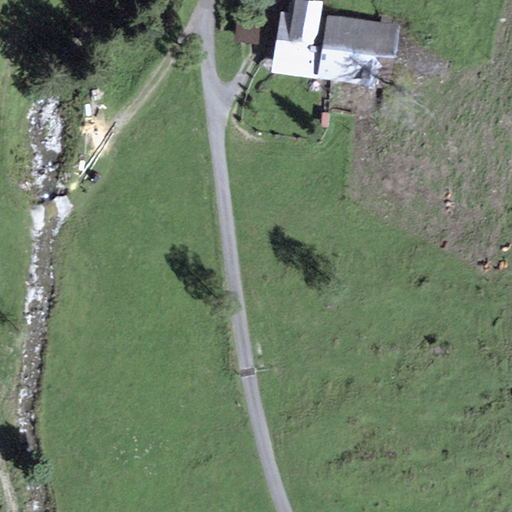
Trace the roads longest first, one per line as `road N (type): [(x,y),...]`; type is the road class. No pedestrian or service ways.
road 1 (unclassified): [(210,0),(207,54),(246,375),(285,511)]
road 2 (track): [(215,116),(247,69),(276,0)]
